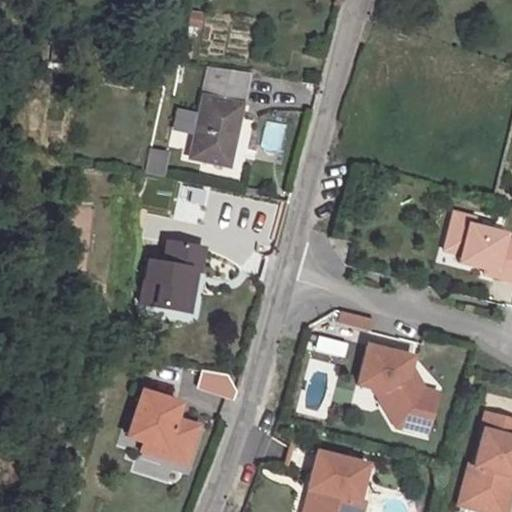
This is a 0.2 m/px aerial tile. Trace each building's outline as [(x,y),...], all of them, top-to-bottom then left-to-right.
[(249,73),(211,67),(189,157),(227,166),(249,73)] [(511,286),(511,246),(504,245),(505,240),(472,232),(473,224),(453,219),(447,242),(463,246),(460,261),(458,268),(485,275),(495,278),(494,282),(511,286)] [(463,246),(447,242),(443,257),(460,261),(463,246)] [(160,264),(142,261),(137,302),(175,309),(183,269),(189,269),(197,271),(201,250),(163,243),(160,264)] [(180,310),(189,269),(183,269),(175,309),(180,310)] [(427,437),(437,395),(424,392),(419,383),(407,380),(411,368),(413,359),(368,348),(358,386),(373,390),(396,396),(394,403),(384,408),(397,429),(427,437)] [(419,383),(411,368),(407,380),(419,383)] [(228,378),(200,372),(198,391),(232,402),(238,395),(228,378)] [(396,396),(373,390),(384,408),(394,403),(396,396)] [(162,445),(157,458),(186,467),(196,436),(170,426),(178,403),(138,391),(125,433),(141,438),(162,445)] [(511,422),(486,416),(481,433),(483,433),(474,468),(469,467),(459,507),(476,511),(500,511),(509,478),(511,479),(511,422)] [(136,453),(157,458),(162,445),(141,438),(136,453)] [(367,466),(317,453),(307,490),(310,490),(318,493),(316,500),(312,502),(309,511),(361,511),(364,503),(358,502),(367,466)] [(506,511),(511,489),(511,479),(509,478),(500,511),(506,511)] [(318,493),(310,490),(304,511),(309,511),(312,502),(316,500),(318,493)]
